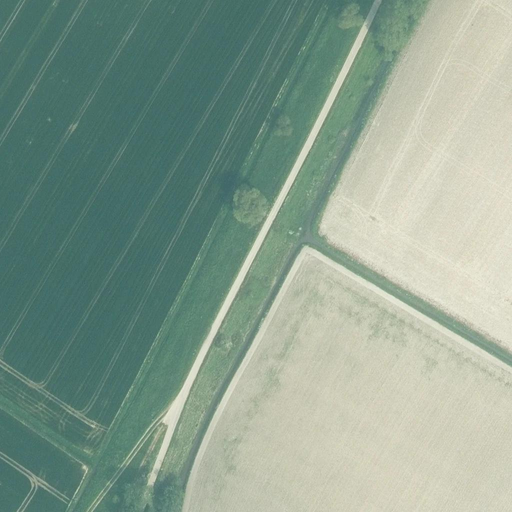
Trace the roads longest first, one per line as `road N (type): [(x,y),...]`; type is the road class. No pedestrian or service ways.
road 1 (unclassified): [(138,511),(169,425),(375,0)]
road 2 (track): [(175,414),(159,416),(92,511)]
